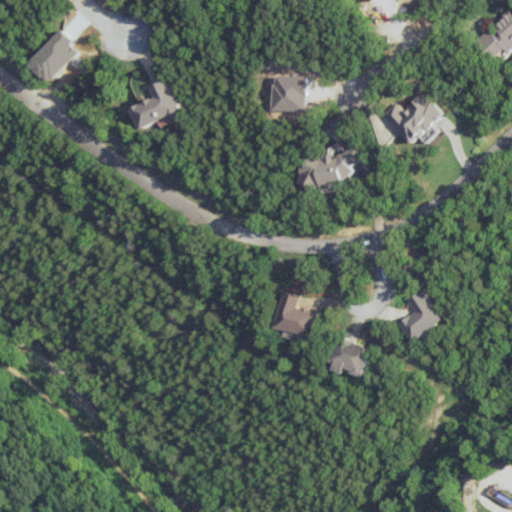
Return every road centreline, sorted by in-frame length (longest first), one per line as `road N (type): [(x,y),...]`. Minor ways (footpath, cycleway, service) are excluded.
road 1 (residential): [(511,143),(478,177),(389,235),(295,245),(192,209),(0,73)]
road 2 (residential): [(477,0),(371,85)]
